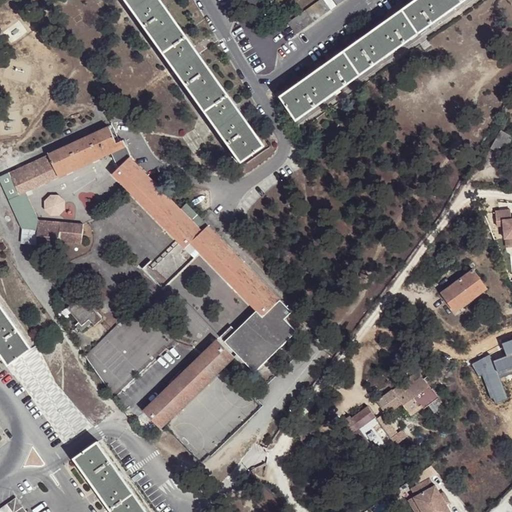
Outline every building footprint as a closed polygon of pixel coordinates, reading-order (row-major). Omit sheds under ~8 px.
[(152,41),(176,24),(166,10),(159,0),(123,0),(142,27),(152,41)] [(322,0),(318,0),(287,23),(295,34),(329,10),(322,0)] [(341,0),(324,0),(330,8),(341,0)] [(465,0),(414,0),(399,11),(416,35),(465,0)] [(399,11),(384,22),(342,52),(359,76),(401,47),(416,35),(399,11)] [(194,101),(218,83),(176,24),(152,41),(194,101)] [(342,52),(314,72),(279,97),(296,122),(331,97),(359,76),(342,52)] [(218,83),(194,101),(215,130),(238,163),(262,145),(238,112),(218,83)] [(0,176),(0,178),(9,199),(27,192),(112,153),(126,146),(124,141),(116,143),(109,127),(0,176)] [(499,133),(490,151),(499,156),(509,139),(499,133)] [(112,153),(119,168),(130,158),(126,146),(112,153)] [(190,253),(195,248),(256,311),(271,327),(283,316),(285,319),(292,312),(197,214),(191,220),(130,158),(119,168),(113,174),(133,195),(178,241),(190,253)] [(37,229),(36,244),(59,245),(59,240),(81,241),(82,226),(82,222),(39,219),(27,192),(9,199),(22,228),(37,229)] [(52,195),(46,201),(47,209),(52,215),(60,214),(65,208),(65,201),(59,195),(52,195)] [(503,210),(495,211),(497,226),(504,226),(505,238),(511,237),(511,219),(511,213),(503,214),(503,210)] [(21,243),(36,244),(37,229),(22,228),(21,243)] [(190,253),(178,241),(154,264),(151,260),(143,268),(162,288),(194,257),(190,253)] [(471,269),(439,293),(453,312),(485,288),(471,269)] [(67,306),(77,320),(80,323),(88,318),(91,322),(94,325),(103,318),(87,297),(79,303),(76,299),(67,306)] [(0,351),(9,365),(33,348),(9,314),(0,300),(0,351)] [(239,357),(271,327),(256,311),(237,330),(232,325),(220,337),(236,354),(239,357)] [(285,319),(283,316),(271,327),(239,357),(254,373),(297,331),(285,319)] [(80,323),(77,320),(74,322),(80,331),(91,322),(88,318),(80,323)] [(233,356),(217,340),(202,354),(144,410),(160,427),(163,424),(233,356)] [(377,404),(396,430),(410,420),(423,411),(424,411),(439,401),(433,391),(432,392),(430,389),(438,384),(432,376),(425,381),(420,374),(406,383),(406,384),(377,404)] [(368,409),(340,429),(360,458),(367,461),(368,462),(372,459),(371,459),(377,455),(360,431),(376,419),(368,409)] [(99,492),(112,511),(132,511),(143,505),(123,475),(99,440),(74,457),(99,492)] [(451,511),(447,504),(441,494),(435,485),(433,486),(429,478),(411,489),(417,497),(424,511),(451,511)] [(449,490),(441,494),(447,504),(455,500),(449,490)] [(413,511),(424,511),(417,497),(408,502),(413,511)] [(0,511),(14,511),(22,506),(15,498),(0,508),(0,511)]
